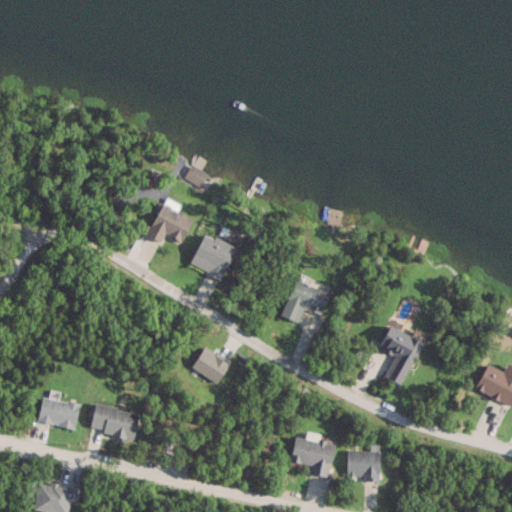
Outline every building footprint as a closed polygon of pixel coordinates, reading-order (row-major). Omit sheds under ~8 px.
[(161,240),(165,232),(181,241),(193,218),(161,201),(145,232),(161,240)] [(222,277),(235,245),(202,231),(189,263),(222,277)] [(280,314),(297,321),(303,306),(321,313),(329,291),(294,278),(280,314)] [(383,374),(400,383),(423,341),(390,324),(379,346),(394,354),(383,374)] [(511,403),(511,364),(506,362),(503,370),(486,362),(474,387),(511,405),(511,403)] [(37,420),(74,428),(79,403),(42,395),(37,420)] [(133,439),(139,412),(95,402),(89,428),(133,439)] [(329,476),(335,443),(294,435),(289,460),(311,464),(310,472),(329,476)] [(379,479),(379,450),(346,449),(346,478),(379,479)] [(33,509),(51,511),(68,511),(70,502),(76,503),(79,487),(38,479),(33,509)]
